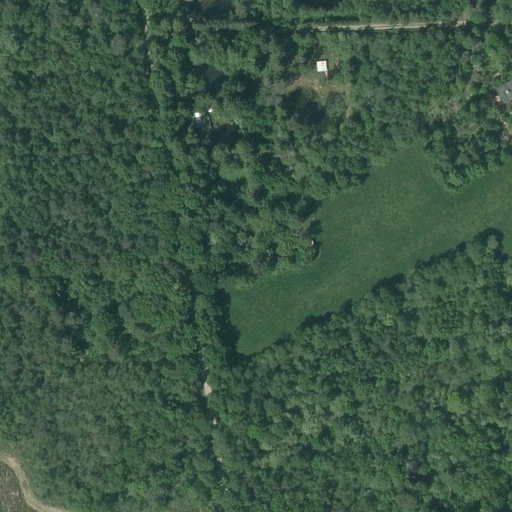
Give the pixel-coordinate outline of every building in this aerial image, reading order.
[(329,52),(328,62),(338,62),(339,52),(329,52)] [(511,75),(511,81),(495,90),(503,105),(511,100),(511,75)] [(245,97),(254,98),(254,87),(246,87),(245,97)] [(206,113),(187,116),(189,129),(202,128),(202,124),(207,123),(206,113)] [(265,140),(278,137),(276,128),(264,131),(265,140)] [(277,175),(289,172),(285,155),(277,156),(277,157),(272,158),(277,175)] [(284,183),(286,191),(292,189),(291,185),(296,184),(294,176),(289,177),(290,182),(284,183)] [(221,233),(226,245),(236,241),(239,243),(250,238),(251,243),(266,237),(263,226),(259,227),(255,219),(234,227),(234,228),(221,233)] [(289,261),(290,255),(274,253),(273,258),(289,261)]
